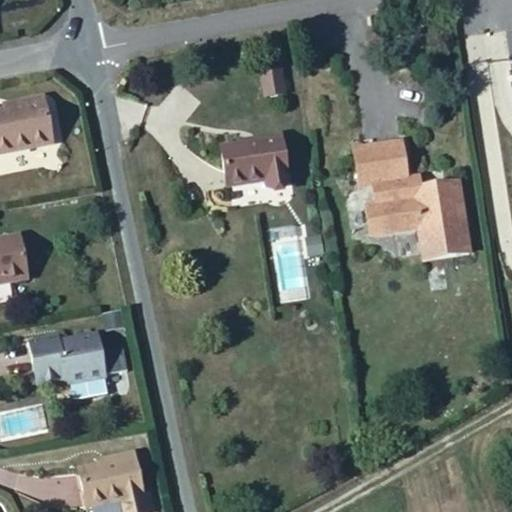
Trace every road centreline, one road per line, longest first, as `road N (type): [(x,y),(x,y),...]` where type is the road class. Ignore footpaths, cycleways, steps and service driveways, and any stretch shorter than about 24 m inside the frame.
road 1 (residential): [(193,511),(85,43)]
road 2 (residential): [(320,0),(85,43)]
road 3 (track): [(312,511),(511,404)]
